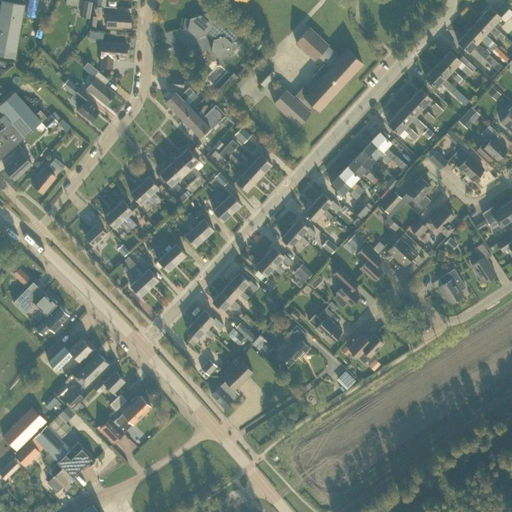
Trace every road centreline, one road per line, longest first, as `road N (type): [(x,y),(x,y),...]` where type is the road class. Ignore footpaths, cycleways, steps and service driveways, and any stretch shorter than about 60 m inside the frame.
road 1 (residential): [(139,344),(451,0)]
road 2 (residential): [(30,236),(134,108),(149,0)]
road 3 (primary): [(286,511),(139,344)]
road 4 (primary): [(139,344),(30,236)]
road 5 (residential): [(401,187),(423,163),(471,201),(511,181)]
